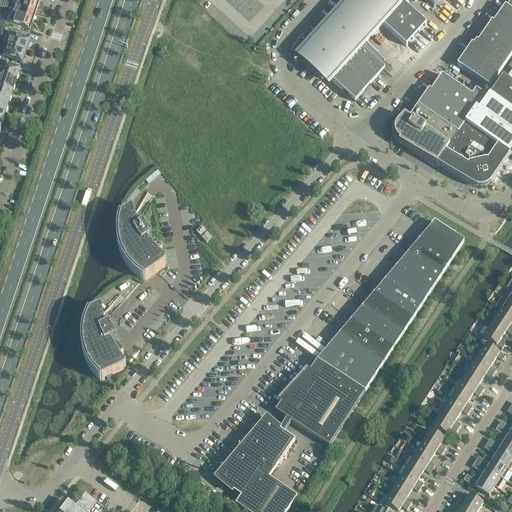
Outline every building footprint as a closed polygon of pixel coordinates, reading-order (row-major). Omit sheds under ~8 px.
[(10,0),(5,0),(4,3),(34,13),(35,9),(37,10),(38,6),(37,5),(37,4),(24,0),(18,0),(18,2),(10,0)] [(369,0),(349,0),(349,1),(380,29),(389,18),(369,0)] [(399,7),(391,0),(369,0),(389,18),(399,7)] [(0,5),(15,11),(13,15),(32,21),(33,21),(35,16),(33,16),(34,13),(4,3),(0,1),(0,5)] [(380,29),(349,1),(336,15),(366,43),(380,29)] [(511,11),(507,7),(507,8),(505,7),(494,23),(511,35),(511,11)] [(32,21),(13,15),(12,20),(6,18),(0,16),(0,15),(0,20),(5,22),(28,30),(30,27),(31,28),(33,23),(31,23),(32,21)] [(326,76),(343,92),(355,103),(385,71),(361,49),(366,43),(336,15),(315,37),(303,51),(308,56),(303,62),(323,80),(326,76)] [(510,60),(511,56),(511,35),(494,23),(492,22),(480,39),(510,60)] [(8,29),(0,25),(0,32),(6,35),(8,29)] [(11,42),(9,47),(25,53),(26,52),(27,52),(28,47),(27,47),(29,41),(9,35),(7,40),(11,42)] [(457,66),(482,84),(490,89),(510,60),(480,39),(478,43),(477,42),(474,46),(472,44),(457,66)] [(386,71),(391,66),(370,44),(365,49),(386,71)] [(25,53),(9,47),(7,53),(3,52),(1,57),(21,64),(23,59),(24,59),(26,54),(25,54),(25,53)] [(0,75),(16,81),(16,80),(17,80),(19,76),(18,75),(19,70),(1,64),(0,63),(0,75)] [(16,81),(0,75),(0,87),(12,91),(13,90),(14,90),(15,87),(14,86),(16,81)] [(429,90),(417,107),(458,135),(465,125),(476,109),(484,97),(476,91),(472,97),(442,76),(431,92),(429,90)] [(490,97),(511,112),(511,85),(503,79),(490,97)] [(482,84),(478,90),(485,95),(490,89),(482,84)] [(0,99),(9,102),(10,102),(12,97),(10,97),(12,91),(0,87),(0,99)] [(476,109),(465,125),(509,156),(510,156),(511,153),(511,112),(490,97),(489,97),(479,112),(476,109)] [(9,102),(0,99),(0,111),(5,113),(5,112),(6,113),(7,108),(7,107),(9,102)] [(395,130),(394,132),(394,133),(395,134),(395,136),(395,137),(396,138),(397,139),(398,140),(399,141),(400,142),(399,144),(400,144),(401,142),(412,149),(411,151),(412,151),(413,150),(424,157),(423,158),(424,159),(425,158),(436,165),(436,166),(437,166),(437,165),(458,135),(417,107),(409,119),(405,116),(397,125),(396,125),(396,126),(395,128),(395,129),(395,130)] [(437,165),(437,166),(441,169),(446,172),(451,175),(456,177),(460,180),(465,183),(469,186),(474,188),(475,189),(476,189),(478,190),(479,190),(481,190),(482,190),(483,189),(485,189),(486,188),(487,188),(488,187),(489,186),(490,185),(491,184),(499,172),(502,168),(505,163),(510,157),(510,156),(509,156),(465,125),(458,135),(437,165)] [(152,240),(152,239),(144,227),(139,230),(137,226),(154,197),(148,193),(134,217),(132,211),(132,210),(121,217),(121,218),(120,221),(120,224),(119,227),(119,230),(118,233),(118,236),(119,239),(119,243),(119,246),(120,249),(121,252),(122,255),(124,258),(125,260),(127,263),(128,266),(130,268),(132,271),(135,273),(137,275),(139,277),(142,279),(145,281),(165,267),(165,266),(167,263),(159,257),(162,253),(160,251),(158,248),(163,248),(162,244),(163,244),(163,243),(159,244),(158,243),(156,243),(155,242),(154,241),(153,241),(153,240),(152,240)] [(419,240),(419,241),(451,262),(452,261),(461,247),(464,242),(434,223),(431,227),(426,235),(425,234),(421,241),(419,240)] [(201,237),(206,232),(202,227),(197,232),(201,237)] [(207,233),(202,238),(206,243),(212,238),(207,233)] [(451,263),(451,262),(419,241),(414,248),(409,254),(408,254),(442,277),(442,276),(451,263)] [(441,277),(442,277),(408,254),(403,262),(402,261),(398,268),(397,267),(396,268),(432,291),(433,290),(441,277)] [(432,292),(432,291),(396,268),(392,275),(391,274),(387,281),(385,280),(385,281),(423,306),(423,305),(432,292)] [(422,307),(423,306),(385,281),(380,288),(375,295),(374,294),(413,320),(414,319),(413,319),(422,306),(422,307)] [(413,321),(413,320),(374,294),(369,302),(368,301),(364,308),(363,307),(362,308),(403,335),(404,334),(412,321),(413,321)] [(126,347),(123,347),(122,347),(121,346),(120,346),(119,345),(118,345),(118,344),(117,343),(116,342),(116,341),(110,328),(105,330),(104,325),(126,300),(120,295),(102,316),(101,310),(102,309),(101,309),(90,314),(90,315),(88,317),(87,320),(86,323),(85,326),(84,329),(84,332),(83,336),(83,339),(83,342),(83,345),(83,348),(84,351),(85,354),(86,357),(87,360),(88,363),(89,366),(91,369),(93,371),(95,374),(97,376),(99,378),(101,381),(102,381),(124,371),(124,370),(126,367),(120,361),(124,357),(122,355),(120,352),(125,352),(125,348),(126,348),(126,347)] [(511,305),(506,301),(501,310),(511,317),(511,305)] [(403,336),(403,335),(362,308),(358,315),(357,314),(353,321),(351,321),(394,349),(394,348),(403,336)] [(495,320),(511,330),(511,325),(511,323),(511,317),(501,310),(495,320)] [(511,330),(495,320),(489,329),(503,338),(506,333),(511,336),(511,335),(511,330)] [(393,350),(394,349),(351,321),(346,328),(341,335),(340,334),(340,335),(384,364),(385,363),(393,350)] [(503,338),(489,329),(483,338),(502,350),(505,346),(499,343),(503,338)] [(323,355),(319,361),(318,360),(317,362),(365,393),(374,379),(375,378),(375,377),(384,365),(384,364),(340,335),(335,342),(334,341),(330,348),(329,347),(324,355),(323,355)] [(502,362),(505,358),(486,345),(480,354),(494,363),(497,358),(502,362)] [(480,354),(474,363),(493,376),(496,372),(490,368),(494,363),(480,354)] [(281,404),(276,413),(329,448),(365,393),(317,362),(310,372),(309,371),(280,403),(281,404)] [(493,376),(474,363),(468,373),(482,382),(485,376),(491,380),(493,376)] [(468,373),(462,382),(481,394),(484,390),(479,387),(482,382),(468,373)] [(481,394),(462,382),(456,391),(470,400),(473,395),(479,398),(481,394)] [(456,391),(450,400),(470,412),(472,408),(467,405),(470,400),(456,391)] [(470,412),(450,400),(445,409),(458,418),(462,413),(467,416),(470,412)] [(445,409),(439,418),(458,430),(461,426),(455,423),(458,418),(445,409)] [(458,430),(439,418),(433,427),(447,436),(450,431),(455,434),(458,430)] [(268,419),(241,451),(216,480),(232,493),(233,492),(241,498),(235,506),(244,511),(288,511),(297,498),(269,479),(295,441),(279,431),(280,430),(268,419)] [(501,420),(497,431),(502,434),(507,423),(501,420)] [(430,431),(424,440),(444,453),(446,449),(441,445),(444,440),(430,431)] [(503,442),(511,447),(511,435),(509,433),(506,437),(504,436),(501,441),(503,442)] [(444,453),(424,440),(419,450),(433,458),(436,453),(441,457),(444,453)] [(497,451),(511,460),(511,447),(503,442),(497,451)] [(419,450),(413,459),(432,471),(435,467),(429,463),(433,458),(419,450)] [(492,461),(509,471),(511,466),(511,460),(497,451),(492,461)] [(432,471),(413,459),(407,468),(421,477),(424,472),(430,475),(432,471)] [(509,471),(492,461),(486,470),(503,481),(509,471)] [(407,468),(401,477),(421,489),(423,485),(418,482),(421,477),(407,468)] [(503,481),(486,470),(480,479),(495,488),(498,490),(503,481)] [(421,489),(401,477),(396,486),(410,495),(413,490),(418,493),(421,489)] [(495,488),(480,479),(474,489),(475,490),(475,489),(489,498),(495,488)] [(396,486),(390,495),(409,508),(412,503),(407,500),(410,495),(396,486)] [(87,493),(86,493),(75,508),(68,503),(61,511),(88,511),(96,503),(86,495),(87,493)] [(409,508),(390,495),(384,505),(395,511),(398,511),(401,508),(407,511),(409,508)] [(478,511),(483,505),(470,496),(464,506),(474,511),(478,511)]
